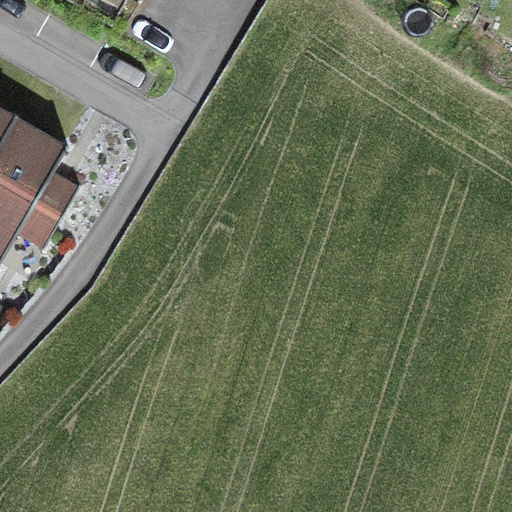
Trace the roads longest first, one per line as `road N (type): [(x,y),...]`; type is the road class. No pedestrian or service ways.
road 1 (residential): [(0,376),(115,243),(185,111)]
road 2 (residential): [(185,111),(0,7)]
road 3 (residential): [(185,111),(250,0)]
